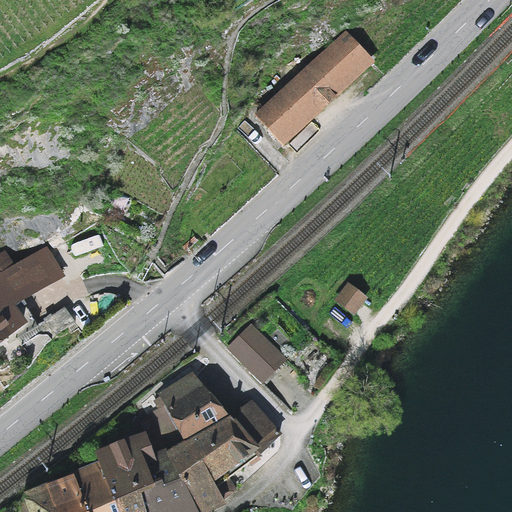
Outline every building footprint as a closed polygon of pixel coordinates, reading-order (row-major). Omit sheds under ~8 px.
[(347,36),(259,118),(279,140),(368,58),(347,36)] [(0,256),(0,341),(5,337),(27,332),(9,306),(62,276),(47,250),(14,270),(4,254),(0,256)] [(364,298),(349,287),(338,301),(353,312),(364,298)] [(319,342),(277,300),(229,348),(263,382),(285,361),(283,358),(291,350),(301,360),(319,342)] [(56,334),(75,323),(64,308),(45,320),(56,334)] [(168,452),(227,418),(193,375),(160,396),(165,405),(150,415),(168,452)] [(258,456),(279,435),(251,402),(229,420),(186,444),(210,479),(222,470),(228,479),(258,456)] [(117,511),(144,511),(140,492),(150,489),(144,462),(153,458),(146,437),(99,456),(117,511)] [(222,470),(210,479),(186,444),(169,454),(197,511),(202,511),(223,502),(222,500),(234,490),(228,479),(222,470)] [(197,511),(169,454),(168,452),(153,458),(144,462),(150,489),(140,492),(144,511),(197,511)] [(117,511),(99,456),(97,456),(102,467),(74,478),(85,511),(117,511)] [(58,511),(85,511),(74,478),(50,488),(58,511)] [(26,496),(31,511),(58,511),(50,488),(26,496)]
